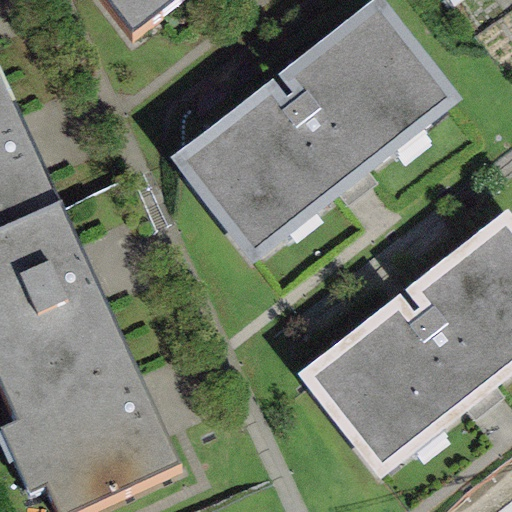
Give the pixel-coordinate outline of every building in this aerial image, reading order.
[(97,0),(132,44),(188,0),(97,0)] [(379,5),(175,167),(254,266),(458,104),(379,5)] [(0,81),(0,240),(60,213),(0,81)] [(95,511),(177,476),(60,213),(0,240),(0,390),(18,431),(0,439),(0,445),(28,507),(45,499),(50,511),(95,511)] [(511,225),(509,221),(305,383),(384,482),(511,379),(511,225)] [(511,511),(511,501),(498,511),(511,511)]
